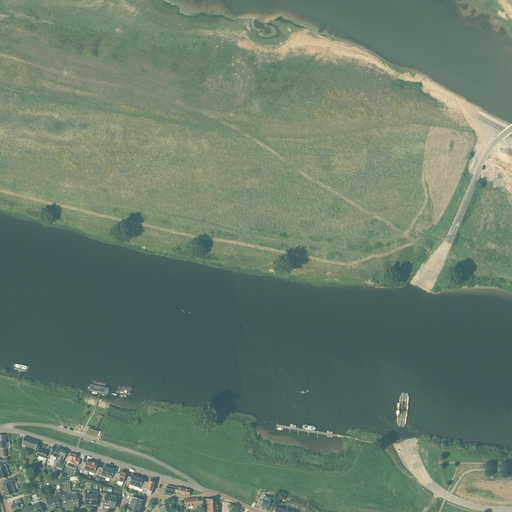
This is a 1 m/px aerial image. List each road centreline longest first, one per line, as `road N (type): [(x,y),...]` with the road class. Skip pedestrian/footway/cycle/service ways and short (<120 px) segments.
road 1 (residential): [(0,427),(38,424),(132,451),(198,488)]
road 2 (residential): [(198,488),(0,430)]
road 3 (tertiary): [(428,271),(489,148),(511,128)]
road 4 (tertiary): [(511,509),(443,494),(405,447)]
